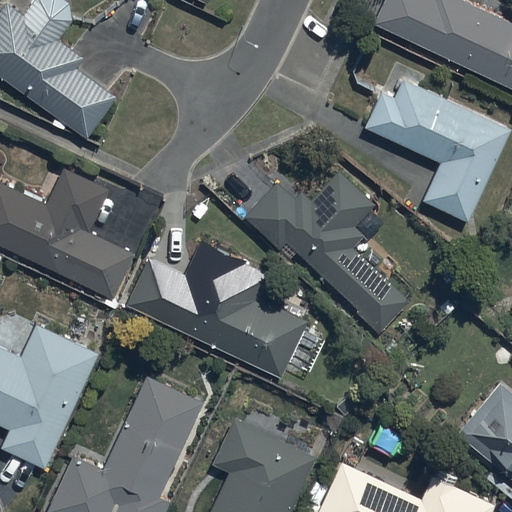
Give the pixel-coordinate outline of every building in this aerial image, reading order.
[(58,33),(72,14),(70,0),(28,0),(22,8),(10,0),(3,0),(0,4),(0,67),(86,131),(117,90),(77,61),(83,52),(58,33)] [(381,0),(374,15),(511,81),(511,7),(495,0),(488,0),(487,3),(480,0),(381,0)] [(511,121),(403,73),(395,91),(380,84),(364,120),(441,154),(424,192),(470,212),(511,121)] [(0,237),(113,291),(134,247),(89,225),(109,182),(63,160),(46,196),(0,173),(0,237)] [(275,175),(243,208),(279,242),(286,234),(379,323),(409,292),(354,240),(366,228),(355,218),(374,197),(339,164),(311,193),(302,185),(294,193),(275,175)] [(149,250),(127,295),(282,370),(308,314),(260,291),(272,267),(243,253),(244,252),(202,231),(184,267),(149,250)] [(22,351),(0,340),(0,416),(10,421),(1,439),(45,460),(99,346),(37,317),(22,351)] [(203,394),(147,368),(105,462),(74,448),(48,504),(65,511),(163,511),(171,495),(159,490),(203,394)] [(511,384),(498,373),(456,425),(511,470),(511,384)] [(286,511),(315,449),(234,411),(213,456),(229,464),(207,511),(286,511)] [(422,491),(343,454),(316,510),(319,511),(488,511),(495,498),(455,479),(459,471),(440,461),(436,469),(433,467),(422,491)]
